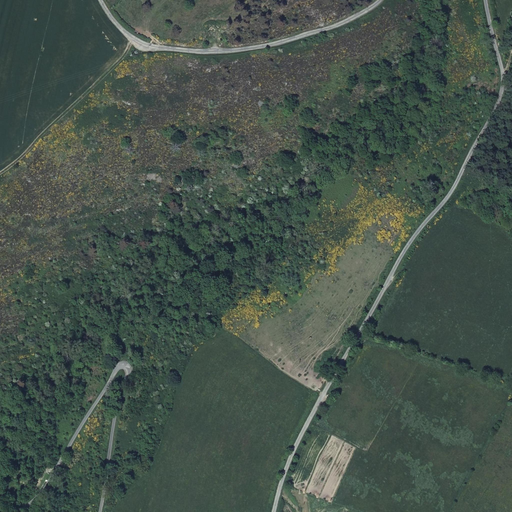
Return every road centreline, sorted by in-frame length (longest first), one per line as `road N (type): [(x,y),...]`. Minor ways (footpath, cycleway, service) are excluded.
road 1 (unclassified): [(487,0),(501,65),(497,99),(459,180),(415,234),(320,399),(275,511)]
road 2 (unclassified): [(19,511),(43,490),(123,364),(99,511)]
road 3 (unclassified): [(100,0),(133,38),(216,52),(335,25),(378,0)]
